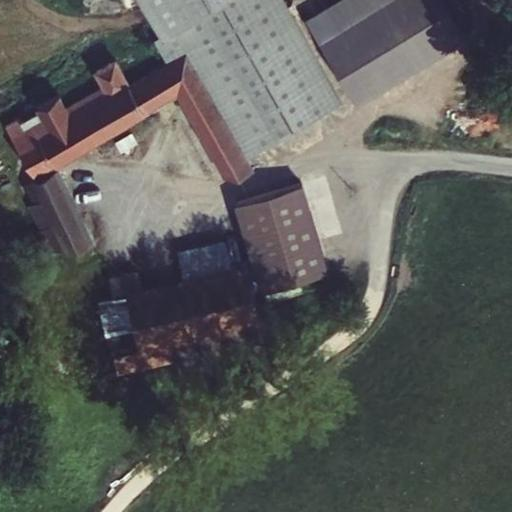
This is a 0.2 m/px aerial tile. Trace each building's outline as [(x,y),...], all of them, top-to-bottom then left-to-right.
[(211,0),(173,26),(186,49),(129,81),(115,57),(93,69),(102,84),(66,104),(60,92),(36,106),(38,109),(21,118),(20,115),(6,123),(34,173),(178,91),(223,173),(236,175),(253,165),(244,150),(338,97),(282,0),(211,0)] [(173,26),(211,0),(140,0),(159,31),(173,26)] [(466,37),(444,0),(336,0),(308,17),(357,102),(466,37)] [(98,255),(57,167),(24,183),(32,202),(28,203),(39,226),(36,228),(46,247),(53,318),(77,317),(73,263),(98,255)] [(267,192),(297,281),(327,271),(296,183),(267,192)] [(239,200),(271,289),(286,284),(297,281),(267,192),(266,189),(239,200)] [(177,247),(184,277),(232,266),(224,237),(177,247)] [(173,343),(261,322),(260,319),(253,291),(246,262),(232,266),(184,277),(142,287),(137,268),(112,274),(117,294),(101,298),(118,371),(177,358),(173,343)] [(173,343),(177,358),(180,370),(197,366),(197,368),(270,350),(261,322),(173,343)]
